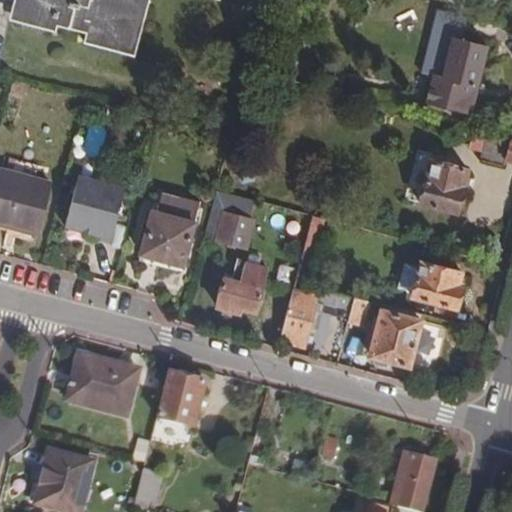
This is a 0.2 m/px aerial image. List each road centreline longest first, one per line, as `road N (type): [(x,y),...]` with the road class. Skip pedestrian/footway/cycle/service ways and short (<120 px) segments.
road 1 (residential): [(491,431),(48,312)]
road 2 (residential): [(0,449),(25,416),(48,312)]
